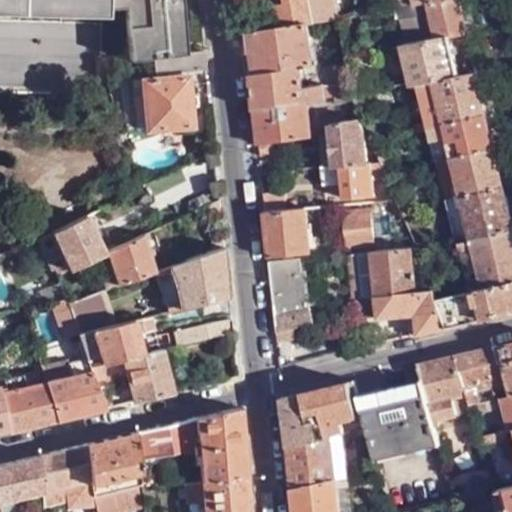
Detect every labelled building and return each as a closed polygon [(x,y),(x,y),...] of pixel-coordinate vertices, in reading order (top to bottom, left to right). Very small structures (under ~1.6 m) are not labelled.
[(152,55),(198,49),(193,0),(134,0),(135,7),(141,56),(152,55)] [(277,21),(278,25),(307,20),(316,18),(314,0),(275,0),(276,9),(272,9),(272,21),(277,21)] [(339,0),(314,0),(316,18),(339,15),(342,14),(339,0)] [(419,10),(417,0),(400,4),(401,14),(419,10)] [(434,8),(432,0),(420,0),(417,0),(419,10),(434,8)] [(468,30),(461,0),(432,0),(434,8),(440,35),(451,33),(468,30)] [(253,46),(255,68),(299,60),(312,58),(307,20),(278,25),(245,31),(247,47),(253,46)] [(458,71),(451,33),(440,35),(389,43),(395,78),(413,76),(414,78),(420,77),(458,71)] [(207,65),(205,48),(198,49),(152,55),(155,71),(207,65)] [(249,70),(252,103),(307,92),(324,89),(322,76),(302,78),(299,60),(255,68),(249,70)] [(487,109),(477,68),(458,71),(420,77),(428,115),(415,118),(416,125),(431,122),(487,109)] [(329,76),(331,88),(352,85),(349,74),(329,76)] [(184,75),(139,79),(144,130),(189,126),(184,75)] [(144,130),(139,79),(128,80),(133,131),(144,130)] [(255,138),(266,136),(311,128),(307,92),(252,103),(255,138)] [(327,113),(328,125),(362,119),(357,108),(337,109),(337,111),(327,113)] [(495,143),(487,109),(431,122),(438,156),(455,153),(495,143)] [(372,135),(379,133),(375,117),(365,119),(372,135)] [(328,125),(331,156),(366,152),(362,119),(328,125)] [(255,138),(257,148),(267,146),(266,136),(255,138)] [(505,182),(495,143),(455,153),(462,192),(505,182)] [(372,171),(385,168),(378,150),(366,152),(331,156),(318,158),(320,175),(340,175),(342,191),(374,188),(372,171)] [(455,153),(438,156),(448,195),(449,195),(462,192),(455,153)] [(511,227),(511,213),(505,182),(462,192),(449,195),(459,238),(511,227)] [(260,187),(262,205),(271,205),(270,185),(260,187)] [(395,193),(388,193),(391,198),(387,201),(396,225),(406,222),(402,210),(397,197),(395,193)] [(409,193),(397,197),(402,210),(414,208),(409,193)] [(219,208),(217,198),(203,205),(205,213),(219,208)] [(262,205),(267,253),(308,250),(307,242),(318,241),(317,236),(313,236),(312,231),(307,230),(304,201),(271,205),(262,205)] [(348,244),(373,242),(370,204),(344,205),(348,244)] [(101,253),(82,210),(50,225),(67,269),(86,260),(101,253)] [(67,269),(50,225),(36,232),(52,272),(55,271),(56,274),(67,269)] [(511,280),(511,227),(459,238),(471,290),(511,280)] [(142,234),(101,253),(86,260),(91,272),(96,271),(102,288),(116,283),(154,270),(142,234)] [(222,245),(221,235),(209,237),(212,248),(222,245)] [(449,295),(432,244),(428,245),(426,239),(414,241),(416,246),(433,289),(436,298),(449,295)] [(212,248),(154,270),(167,309),(226,294),(222,245),(212,248)] [(371,294),(433,289),(416,246),(362,251),(371,294)] [(347,252),(357,295),(371,294),(362,251),(347,252)] [(267,258),(275,328),(312,321),(306,267),(297,268),(296,256),(267,258)] [(511,311),(511,280),(471,290),(449,295),(436,298),(448,326),(511,311)] [(125,309),(116,283),(102,288),(66,302),(70,313),(76,328),(78,332),(150,314),(147,303),(125,309)] [(417,333),(448,326),(436,298),(433,289),(371,294),(357,295),(361,313),(367,312),(366,307),(374,306),(377,316),(414,315),(417,333)] [(63,294),(48,298),(56,318),(62,316),(70,313),(66,302),(63,294)] [(62,316),(67,331),(76,328),(70,313),(62,316)] [(152,326),(150,314),(78,332),(85,353),(89,363),(139,351),(135,330),(152,326)] [(62,316),(56,318),(62,332),(67,331),(62,316)] [(230,329),(228,317),(212,319),(174,327),(175,342),(230,329)] [(156,347),(152,326),(135,330),(139,351),(156,347)] [(511,341),(502,343),(508,374),(511,390),(511,341)] [(502,343),(458,353),(471,402),(485,398),(481,380),(508,374),(502,343)] [(170,390),(163,345),(156,347),(139,351),(89,363),(93,373),(124,365),(131,399),(170,390)] [(95,380),(93,373),(89,363),(85,353),(67,357),(70,371),(45,378),(54,418),(105,405),(95,380)] [(458,353),(421,361),(424,375),(436,424),(445,422),(444,416),(473,410),(471,402),(458,353)] [(40,361),(45,378),(70,371),(67,357),(67,355),(40,361)] [(105,405),(125,401),(117,374),(95,380),(105,405)] [(424,375),(359,389),(362,404),(366,421),(373,448),(438,434),(436,424),(424,375)] [(356,376),(305,387),(309,433),(339,427),(342,426),(341,408),(362,404),(359,389),(356,376)] [(0,397),(7,429),(54,418),(45,378),(0,389),(0,397)] [(309,433),(305,387),(278,392),(284,438),(309,433)] [(511,392),(501,395),(510,429),(511,428),(511,392)] [(237,403),(189,415),(195,462),(196,475),(181,478),(182,486),(244,472),(237,403)] [(189,415),(132,428),(138,480),(143,479),(143,469),(184,459),(184,463),(195,462),(189,415)] [(309,433),(284,438),(288,483),(332,473),(343,470),(339,446),(327,449),(326,439),(340,436),(339,427),(309,433)] [(132,428),(83,440),(90,494),(92,494),(95,511),(106,511),(139,505),(135,484),(138,483),(138,480),(132,428)] [(508,429),(480,435),(483,447),(511,441),(508,429)] [(440,441),(438,434),(373,448),(375,455),(440,441)] [(83,440),(35,451),(39,490),(40,496),(41,503),(66,498),(68,506),(91,501),(90,494),(83,440)] [(0,508),(22,503),(20,494),(39,490),(35,451),(0,459),(0,508)] [(488,469),(449,477),(451,483),(481,477),(490,475),(488,469)] [(247,511),(244,472),(182,486),(184,506),(199,503),(200,511),(247,511)] [(338,511),(332,473),(288,483),(291,511),(338,511)] [(485,490),(493,488),(490,475),(481,477),(485,490)] [(511,496),(511,484),(493,488),(496,500),(511,496)]
